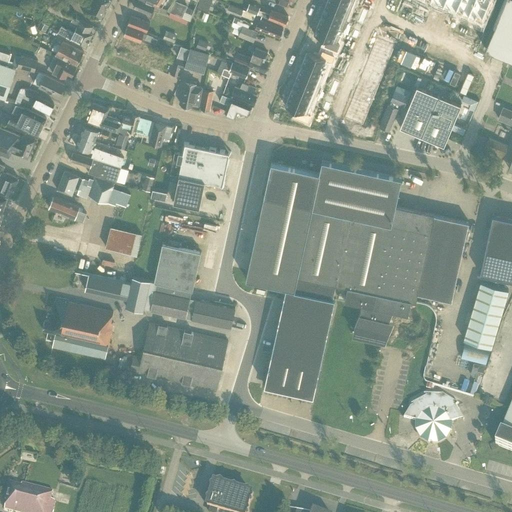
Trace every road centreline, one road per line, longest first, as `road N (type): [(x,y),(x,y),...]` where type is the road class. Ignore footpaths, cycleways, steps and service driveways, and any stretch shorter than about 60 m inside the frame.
road 1 (unclassified): [(235,405),(255,312),(224,279),(258,129)]
road 2 (unclassified): [(511,488),(235,405)]
road 3 (secondary): [(455,511),(221,444)]
road 4 (tertiary): [(0,262),(87,74)]
road 5 (unclassified): [(258,129),(458,168)]
road 6 (secondary): [(184,434),(1,386)]
road 7 (unclassified): [(258,129),(174,112),(87,74)]
road 8 (unclassified): [(309,0),(258,129)]
